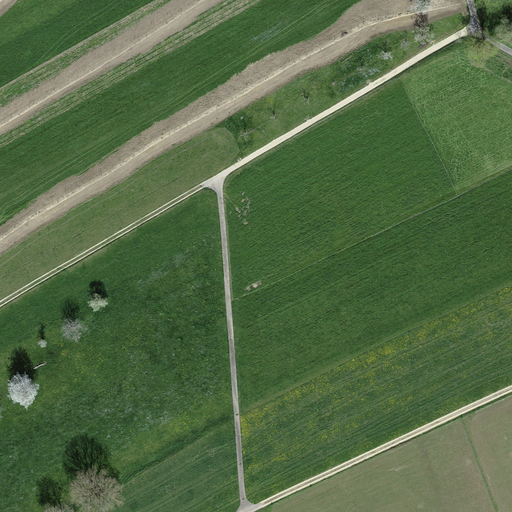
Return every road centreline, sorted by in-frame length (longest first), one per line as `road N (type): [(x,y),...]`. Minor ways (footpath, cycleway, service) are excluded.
road 1 (track): [(0,305),(475,24)]
road 2 (track): [(241,507),(218,177)]
road 3 (track): [(234,511),(511,384)]
